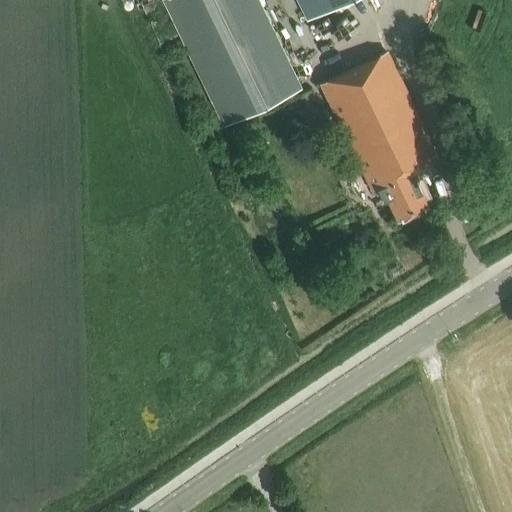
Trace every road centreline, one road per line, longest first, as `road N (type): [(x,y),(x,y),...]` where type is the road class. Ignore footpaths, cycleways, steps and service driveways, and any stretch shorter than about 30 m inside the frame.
road 1 (tertiary): [(168,511),(511,279)]
road 2 (track): [(416,340),(476,511)]
